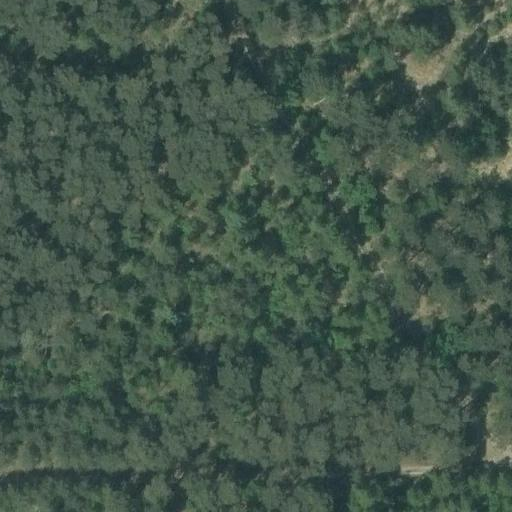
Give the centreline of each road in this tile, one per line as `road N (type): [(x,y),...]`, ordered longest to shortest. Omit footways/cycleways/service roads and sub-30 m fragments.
road 1 (track): [(224,0),(357,247),(506,473)]
road 2 (track): [(0,491),(506,473)]
